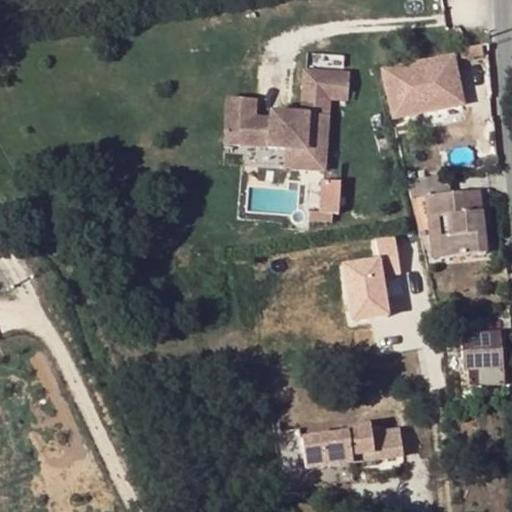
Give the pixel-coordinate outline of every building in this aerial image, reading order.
[(451,59),(381,75),(391,122),(461,110),(453,63),(486,55),(484,45),(450,53),(451,59)] [(221,135),(246,138),(245,146),(283,150),(300,152),(299,157),(321,159),(328,95),(357,98),(360,72),(304,66),(299,109),(280,107),(279,111),(268,110),(268,112),(253,110),(255,93),(226,89),(221,135)] [(221,135),(220,144),(245,146),(246,138),(221,135)] [(300,152),(283,150),(281,163),(320,167),(321,159),(299,157),(300,152)] [(417,180),(403,182),(407,203),(429,199),(453,196),(450,175),(423,179),(417,180)] [(333,188),(314,186),(311,214),(325,215),(330,216),(333,188)] [(453,196),(429,199),(438,261),(484,255),(476,192),(453,196)] [(324,224),(325,215),(311,214),(303,213),(302,221),(324,224)] [(378,256),(340,261),(348,322),(388,316),(382,276),(402,273),(397,234),(375,237),(378,256)] [(500,334),(459,336),(460,371),(465,371),(466,387),(503,384),(500,334)] [(302,471),(349,464),(348,457),(370,454),(372,461),(400,457),(396,431),(368,436),(367,428),(344,431),(344,435),(298,442),(302,471)] [(372,461),(370,454),(348,457),(349,464),(372,461)]
